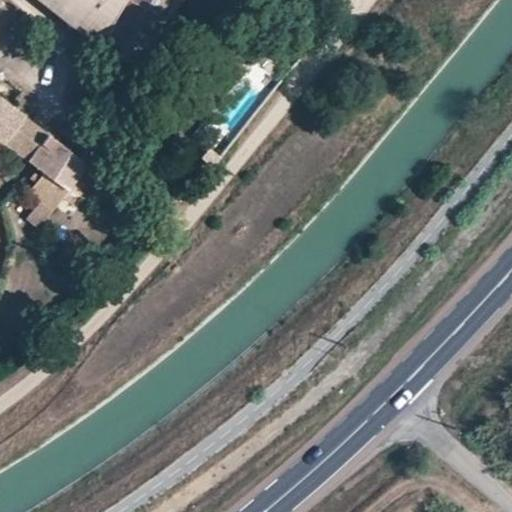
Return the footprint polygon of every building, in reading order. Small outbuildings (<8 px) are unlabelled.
[(0,0),(0,34),(17,14),(0,0)] [(98,42),(123,56),(111,80),(123,86),(166,13),(171,16),(180,0),(45,0),(85,33),(98,42)] [(27,113),(0,94),(0,148),(6,143),(27,113)] [(6,143),(28,158),(50,130),(27,113),(6,143)] [(28,158),(40,167),(25,188),(51,206),(58,197),(70,204),(77,194),(84,199),(102,168),(50,130),(28,158)]
